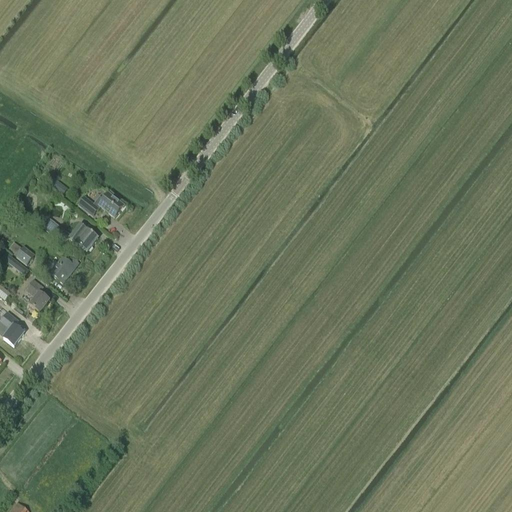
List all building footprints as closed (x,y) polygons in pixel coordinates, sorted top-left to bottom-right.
[(48,189),(62,199),(68,191),(54,181),(48,189)] [(78,207),(92,219),(100,209),(114,220),(124,208),(108,196),(103,202),(99,199),(93,206),(84,200),(78,207)] [(63,247),(70,238),(48,220),(41,230),(63,247)] [(80,226),(69,241),(87,255),(98,240),(80,226)] [(7,253),(16,259),(27,268),(34,259),(22,250),(22,251),(14,244),(7,253)] [(29,273),(6,255),(2,261),(24,278),(29,273)] [(72,261),(69,265),(63,260),(58,267),(54,264),(48,272),(52,274),(50,276),(63,286),(79,266),(72,261)] [(33,282),(26,292),(25,292),(35,300),(29,307),(40,316),(50,303),(40,295),(43,290),(33,282)] [(0,286),(0,298),(7,303),(13,295),(0,286)] [(14,349),(24,336),(14,328),(18,324),(8,315),(0,324),(0,326),(9,333),(3,341),(14,349)]
